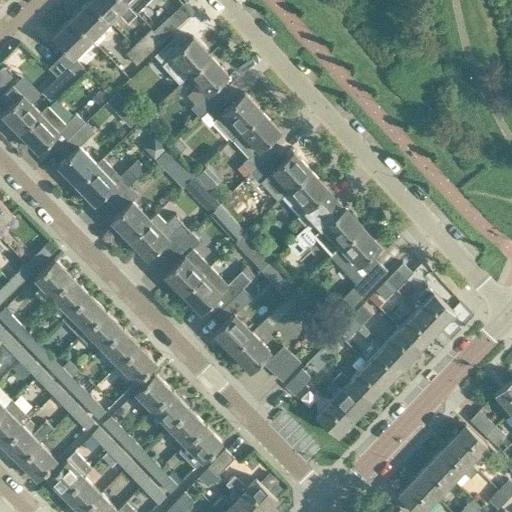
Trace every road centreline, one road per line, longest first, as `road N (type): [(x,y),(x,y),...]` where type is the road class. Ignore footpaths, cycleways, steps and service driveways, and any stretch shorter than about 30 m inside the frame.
road 1 (residential): [(331,503),(0,159)]
road 2 (residential): [(511,313),(220,0)]
road 3 (residential): [(331,503),(511,313)]
